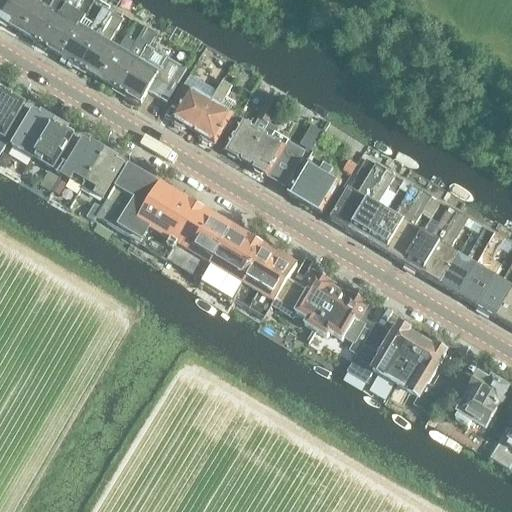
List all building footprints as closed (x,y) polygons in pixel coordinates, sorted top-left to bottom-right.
[(0,0),(0,22),(1,23),(14,0),(0,0)] [(21,34),(40,2),(36,0),(14,0),(1,23),(21,34)] [(40,2),(21,34),(41,46),(68,0),(56,0),(51,9),(40,2)] [(68,0),(41,46),(61,58),(80,25),(70,19),(76,9),(77,10),(82,0),(68,0)] [(80,25),(61,58),(80,69),(114,13),(105,8),(91,32),(80,25)] [(114,13),(80,69),(100,81),(119,48),(109,42),(124,19),(114,13)] [(154,34),(144,28),(135,44),(125,39),(119,49),(119,48),(100,81),(120,93),(147,47),(146,47),(154,34)] [(147,47),(120,93),(144,107),(151,95),(166,104),(186,71),(166,59),(160,69),(148,62),(154,52),(147,47)] [(212,101),(193,134),(200,138),(201,142),(208,146),(212,145),(215,147),(234,114),(221,106),(235,83),(225,77),(212,101)] [(182,88),(175,101),(181,105),(171,121),(173,123),(175,126),(180,130),(185,129),(193,134),(212,101),(191,88),(189,92),(182,88)] [(3,91),(0,96),(0,138),(4,141),(25,105),(3,91)] [(258,117),(260,118),(253,128),(243,122),(225,153),(228,155),(230,161),(234,163),(239,162),(246,166),(270,125),(277,112),(265,105),(258,117)] [(11,147),(32,159),(33,160),(36,155),(35,154),(54,121),(40,113),(39,115),(33,111),(32,113),(32,112),(11,147)] [(35,154),(36,155),(46,161),(43,166),(53,171),(74,135),(68,132),(69,130),(54,121),(35,154)] [(270,125),(246,166),(255,171),(256,177),(261,180),(266,178),(269,179),(290,191),(304,168),(299,165),(306,153),(277,137),(281,131),(270,125)] [(324,134),(317,130),(305,150),(312,154),(324,134)] [(83,189),(106,151),(94,143),(92,147),(83,141),(61,176),(83,189)] [(106,151),(83,189),(103,201),(125,166),(118,162),(120,159),(106,151)] [(342,172),(351,177),(357,166),(349,161),(342,172)] [(304,168),(290,191),(288,196),(321,215),(341,183),(330,177),(333,173),(323,167),(321,171),(307,163),(304,168)] [(102,210),(97,218),(167,261),(183,235),(181,234),(196,208),(128,166),(102,210)] [(348,190),(329,221),(349,233),(384,172),(375,166),(357,196),(348,190)] [(384,172),(349,233),(367,244),(386,211),(378,206),(394,178),(384,172)] [(50,193),(58,179),(49,173),(40,188),(50,193)] [(386,211),(367,244),(385,255),(422,193),(411,188),(395,216),(386,211)] [(422,193),(385,255),(403,265),(422,232),(415,228),(432,199),(422,193)] [(97,218),(102,210),(94,205),(86,218),(93,222),(96,217),(97,218)] [(183,235),(167,261),(177,267),(178,266),(201,280),(200,281),(201,282),(232,229),(196,208),(181,234),(183,235)] [(432,239),(422,232),(403,265),(421,277),(447,233),(458,215),(450,210),(432,239)] [(458,215),(421,277),(440,288),(459,255),(450,249),(467,220),(458,215)] [(232,229),(201,282),(234,302),(243,286),(239,283),(261,247),(232,229)] [(459,255),(440,288),(458,299),(495,235),(485,230),(466,260),(459,255)] [(476,309),(496,277),(495,277),(500,267),(493,263),(506,242),(495,235),(458,299),(476,309)] [(243,286),(234,302),(264,321),(278,298),(296,268),(261,247),(239,283),(243,286)] [(496,277),(476,309),(494,320),(511,290),(511,271),(505,283),(496,277)] [(316,334),(340,291),(313,275),(303,291),(300,289),(290,305),(289,312),(306,322),(303,326),(303,327),(296,339),(308,346),(315,334),(316,334)] [(511,330),(511,290),(494,320),(511,330)] [(357,322),(366,307),(340,291),(316,334),(327,341),(330,336),(342,344),(345,339),(354,344),(349,352),(357,357),(371,333),(363,329),(364,326),(357,322)] [(397,389),(425,340),(400,325),(394,336),(377,325),(371,333),(357,357),(346,373),(365,386),(373,374),(397,389)] [(425,340),(397,389),(418,401),(416,405),(431,416),(443,397),(440,396),(441,393),(440,392),(448,380),(440,375),(432,388),(428,385),(447,353),(425,340)] [(463,406),(455,419),(454,422),(468,429),(473,431),(475,426),(485,431),(497,412),(495,411),(506,391),(492,382),(489,385),(478,378),(474,385),(457,374),(445,395),(463,406)] [(509,471),(511,469),(511,466),(511,457),(505,453),(507,448),(511,451),(511,431),(507,429),(490,460),(509,471)]
